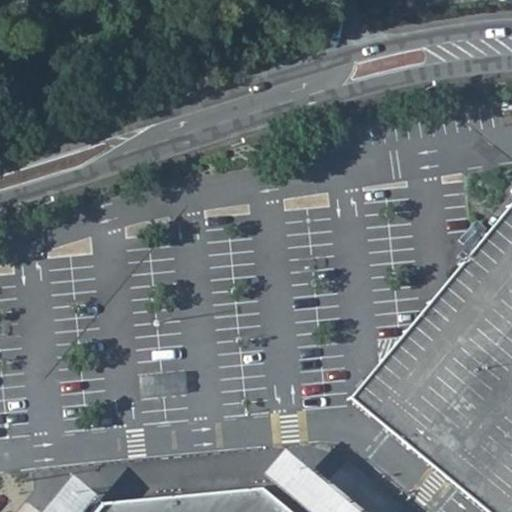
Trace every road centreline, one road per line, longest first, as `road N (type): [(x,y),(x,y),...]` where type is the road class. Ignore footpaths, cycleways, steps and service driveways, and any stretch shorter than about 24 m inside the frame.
road 1 (secondary): [(336,54),(0,160)]
road 2 (secondary): [(210,144),(443,75),(511,71)]
road 3 (unknown): [(352,168),(351,351),(374,420)]
road 4 (secondary): [(0,203),(210,144)]
road 5 (secondary): [(511,24),(336,54)]
road 6 (unknown): [(419,159),(448,332)]
road 7 (residential): [(210,144),(336,54)]
